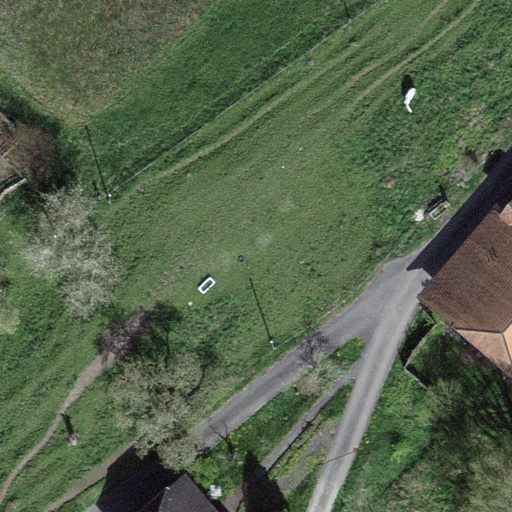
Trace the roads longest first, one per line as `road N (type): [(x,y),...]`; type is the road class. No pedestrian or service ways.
road 1 (track): [(400,298),(322,511)]
road 2 (unclassified): [(400,298),(511,150)]
